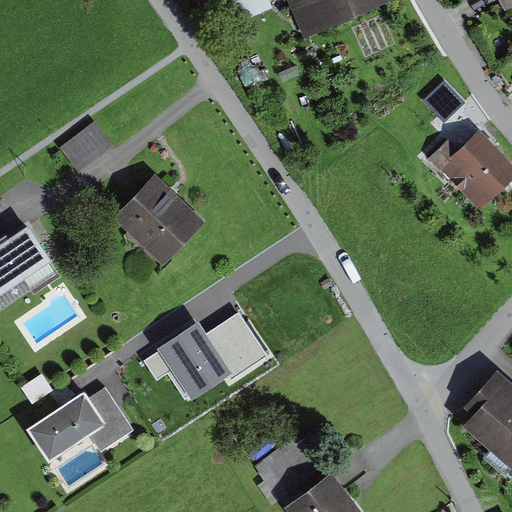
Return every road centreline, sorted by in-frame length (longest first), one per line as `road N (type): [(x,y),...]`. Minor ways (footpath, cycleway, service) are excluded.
road 1 (residential): [(165,0),(434,418)]
road 2 (residential): [(435,0),(511,122)]
road 3 (residential): [(434,418),(511,320)]
